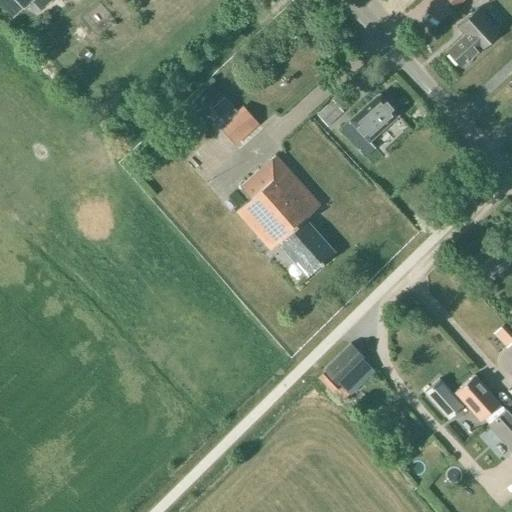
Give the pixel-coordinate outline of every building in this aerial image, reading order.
[(460,66),(498,31),(477,9),(457,27),(464,34),(446,51),(460,66)] [(364,157),(374,148),(368,141),(397,115),(378,94),(339,130),(364,157)] [(342,112),(332,100),(316,114),(326,126),(342,112)] [(230,105),(218,116),(226,124),(220,129),(232,143),(256,122),(244,108),(238,114),(230,105)] [(309,274),(333,252),(303,218),(318,205),(275,157),(240,189),(250,200),(236,213),(269,249),(279,240),(309,274)] [(485,253),(491,264),(509,253),(503,242),(485,253)] [(323,299),(331,308),(346,295),(328,274),(316,285),(326,296),(323,299)] [(350,344),(324,370),(338,384),(364,358),(350,344)] [(439,379),(430,387),(421,394),(445,421),(463,406),(460,403),(462,401),(479,420),(482,417),(489,424),(506,409),(505,408),(504,409),(473,375),(454,392),(457,395),(455,397),(439,379)] [(511,415),(506,409),(489,424),(511,450),(511,415)]
